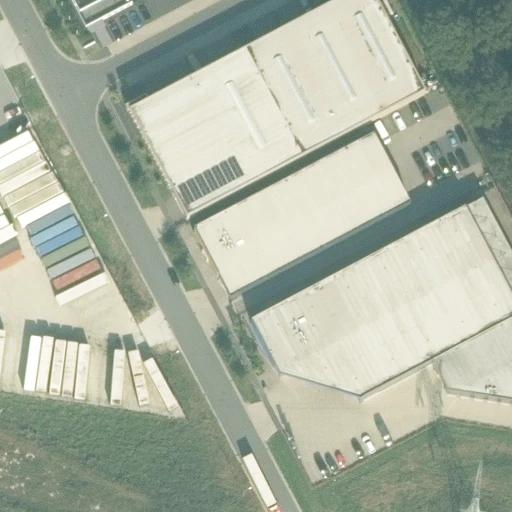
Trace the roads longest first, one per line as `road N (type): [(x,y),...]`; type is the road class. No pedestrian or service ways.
road 1 (unclassified): [(64,96),(283,511)]
road 2 (unclassified): [(241,0),(64,96)]
